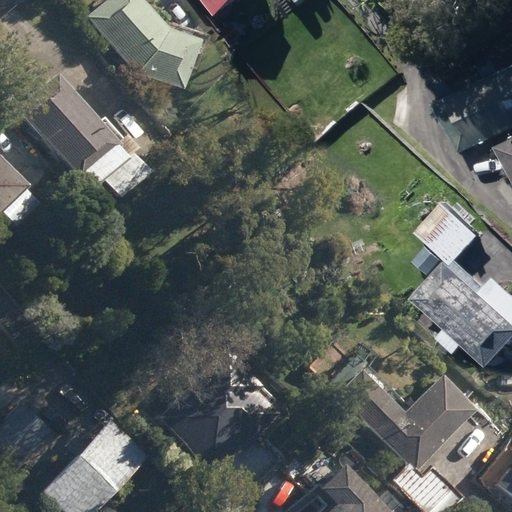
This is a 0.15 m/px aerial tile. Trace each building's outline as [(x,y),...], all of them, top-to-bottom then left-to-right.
[(121,77),(164,94),(172,73),(182,76),(196,39),(160,25),(157,33),(153,32),(126,0),(99,0),(75,20),(121,77)] [(202,0),(215,16),(235,0),(202,0)] [(511,71),(441,105),(462,151),(511,127),(511,71)] [(89,179),(106,200),(137,176),(92,120),(85,126),(46,77),(3,110),(61,183),(62,183),(71,194),(89,179)] [(511,141),(497,149),(511,178),(511,141)] [(0,228),(22,209),(7,192),(10,190),(0,179),(0,228)] [(463,347),(487,370),(511,342),(511,298),(496,284),(485,296),(453,267),(479,237),(441,203),(414,234),(446,262),(411,301),(444,331),(436,341),(454,356),(463,347)] [(285,404),(224,343),(153,413),(213,474),(285,404)] [(381,484),(411,511),(440,511),(452,498),(420,470),(413,479),(408,475),(463,413),(425,378),(391,416),(359,388),(366,380),(346,362),(339,371),(341,374),(320,398),(321,400),(318,404),(346,428),(349,424),(367,440),(350,458),(364,471),(381,452),(397,466),(381,484)] [(0,420),(0,460),(11,470),(43,434),(11,407),(0,420)] [(27,494),(47,511),(84,511),(130,460),(90,424),(27,494)] [(479,429),(469,440),(478,447),(487,436),(479,429)] [(368,470),(381,482),(394,469),(381,456),(368,470)] [(373,511),(323,468),(321,470),(319,469),(280,511),(373,511)]
